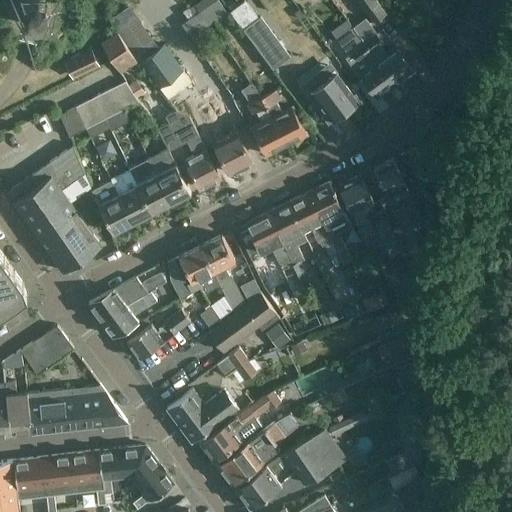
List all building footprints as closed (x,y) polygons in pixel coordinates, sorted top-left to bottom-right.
[(27,0),(27,1),(26,1),(24,3),(23,4),(22,7),(22,8),(22,9),(21,12),(21,13),(21,14),(22,16),(23,18),(23,19),(24,20),(25,22),(27,24),(28,25),(31,26),(33,27),(34,27),(37,27),(38,27),(41,26),(42,26),(44,25),(45,24),(47,22),(49,20),(50,19),(50,18),(50,16),(51,14),(51,11),(51,10),(50,7),(49,5),(49,4),(48,3),(46,1),(44,0),(27,0)] [(226,11),(218,0),(214,0),(199,11),(208,25),(226,11)] [(376,0),(358,0),(375,22),(386,13),(376,0)] [(247,2),(232,12),(275,67),(288,58),(247,2)] [(208,25),(199,11),(182,23),(191,36),(208,25)] [(376,34),(366,17),(353,27),(355,29),(395,83),(413,70),(396,46),(386,53),(379,44),(389,37),(383,29),(376,34)] [(395,83),(355,29),(341,40),(351,53),(352,52),(358,60),(363,57),(369,65),(359,73),(365,81),(377,97),(395,83)] [(101,43),(115,63),(131,52),(118,32),(101,43)] [(140,62),(159,88),(167,99),(191,81),(164,44),(140,62)] [(68,63),(74,75),(97,64),(91,51),(68,63)] [(337,71),(308,92),(318,106),(321,104),(333,120),(344,112),(345,112),(346,113),(362,101),(356,93),(354,94),(353,94),(337,71)] [(126,80),(114,86),(125,107),(139,100),(126,80)] [(262,96),(253,83),(252,82),(241,89),(242,90),(250,102),(248,103),(253,113),(257,111),(263,121),(252,127),(266,154),(286,143),(262,96)] [(125,107),(114,86),(95,96),(106,117),(125,107)] [(276,89),(262,96),(286,143),(306,133),(293,106),(282,111),(277,100),(281,98),(276,89)] [(106,117),(95,96),(76,106),(87,127),(106,117)] [(252,160),(246,149),(222,101),(211,106),(206,109),(214,125),(218,123),(222,131),(224,130),(227,136),(214,143),(229,172),(252,160)] [(87,127),(76,106),(60,114),(70,135),(87,127)] [(190,116),(176,110),(166,115),(169,122),(159,127),(169,147),(170,149),(188,140),(195,154),(186,159),(200,187),(221,177),(190,116)] [(73,144),(8,190),(64,270),(101,245),(90,228),(62,188),(85,172),(73,144)] [(405,152),(393,157),(374,166),(379,176),(377,177),(379,181),(381,180),(390,199),(400,194),(407,209),(419,204),(424,170),(418,146),(405,152)] [(182,174),(170,149),(169,147),(149,157),(172,202),(191,192),(182,174)] [(172,202),(149,157),(131,167),(132,169),(153,212),(172,202)] [(153,212),(132,169),(112,179),(133,222),(153,212)] [(361,174),(338,185),(365,238),(375,233),(367,217),(364,209),(375,203),(361,174)] [(133,222),(112,179),(92,190),(113,232),(133,222)] [(335,187),(334,188),(330,180),(308,191),(333,242),(334,241),(340,252),(346,249),(338,232),(352,225),(335,191),(336,190),(335,187)] [(333,242),(308,191),(287,201),(302,231),(303,230),(311,226),(318,242),(321,241),(323,246),(333,242)] [(302,231),(287,201),(267,211),(294,264),(304,258),(298,244),(308,240),(303,230),(302,231)] [(294,264),(267,211),(247,222),(250,228),(239,234),(250,256),(271,246),(276,254),(277,254),(280,259),(281,258),(291,277),(299,273),(294,264)] [(394,233),(388,219),(376,224),(383,238),(394,233)] [(236,260),(222,234),(201,245),(219,281),(222,287),(234,309),(246,300),(231,273),(229,274),(225,265),(236,260)] [(219,281),(201,245),(179,255),(192,281),(188,284),(192,292),(201,288),(202,290),(219,281)] [(0,314),(28,295),(27,294),(23,285),(25,284),(23,282),(16,273),(17,272),(15,270),(14,271),(6,259),(6,258),(5,256),(0,249),(0,314)] [(182,273),(175,258),(168,261),(171,278),(182,273)] [(161,272),(154,276),(160,287),(167,283),(166,281),(161,272)] [(115,287),(89,301),(101,318),(148,293),(137,276),(115,287)] [(383,290),(363,299),(367,311),(388,302),(383,290)] [(157,300),(151,291),(148,293),(101,318),(114,335),(140,321),(134,313),(157,300)] [(263,293),(225,319),(209,331),(223,350),(240,338),(259,324),(263,329),(280,317),(263,293)] [(209,326),(225,316),(215,302),(199,314),(209,326)] [(152,322),(144,328),(127,340),(140,357),(191,319),(182,307),(165,319),(166,321),(160,326),(161,328),(158,330),(152,322)] [(58,324),(34,340),(50,365),(64,356),(63,355),(74,347),(58,324)] [(50,365),(34,340),(21,348),(38,374),(50,365)] [(412,341),(403,345),(409,358),(417,353),(412,341)] [(24,371),(21,348),(3,361),(4,373),(24,371)] [(241,378),(255,368),(243,350),(227,359),(241,378)] [(355,368),(338,372),(343,390),(360,386),(355,368)] [(14,380),(5,381),(7,398),(11,434),(31,431),(27,392),(27,391),(16,393),(14,380)] [(128,421),(101,383),(100,383),(27,392),(31,431),(128,421)] [(239,406),(225,387),(204,403),(193,388),(167,407),(192,441),(239,406)] [(273,389),(262,397),(270,409),(282,401),(273,389)] [(0,434),(11,434),(7,398),(0,398),(0,434)] [(218,428),(202,440),(216,459),(232,447),(242,440),(263,425),(256,415),(249,406),(218,428)] [(287,434),(277,419),(218,463),(234,483),(265,460),(264,459),(263,459),(257,451),(272,440),(275,444),(287,434)] [(348,458),(339,446),(326,428),(298,441),(283,451),(305,482),(348,458)] [(146,443),(100,449),(105,493),(113,492),(111,477),(132,475),(146,443)] [(146,443),(132,475),(145,492),(133,501),(138,507),(150,498),(150,499),(174,482),(146,443)] [(420,462),(414,447),(400,453),(406,467),(415,464),(420,462)] [(100,449),(71,452),(76,491),(97,489),(99,504),(106,503),(105,493),(100,449)] [(71,452),(43,455),(47,495),(49,509),(56,508),(55,494),(76,491),(71,452)] [(19,498),(47,495),(43,455),(13,459),(19,498)] [(279,455),(252,475),(236,487),(251,507),(282,484),(274,473),(283,466),(279,460),(282,458),(279,455)] [(20,509),(19,498),(13,459),(0,460),(0,482),(3,511),(0,511),(8,511),(9,510),(20,509)] [(421,476),(415,464),(406,467),(389,475),(395,488),(421,476)] [(408,510),(409,511),(421,511),(426,510),(413,484),(396,493),(405,511),(408,510)] [(315,511),(332,504),(328,495),(302,508),(296,511),(288,511),(285,507),(279,511),(315,511)]
